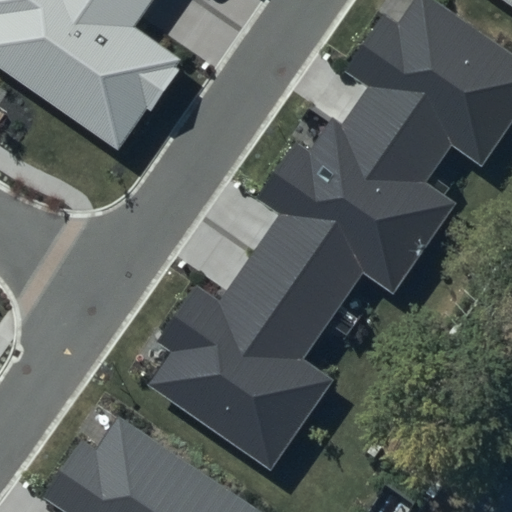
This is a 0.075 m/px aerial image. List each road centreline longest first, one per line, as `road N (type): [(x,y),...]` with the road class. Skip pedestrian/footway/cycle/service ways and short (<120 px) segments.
road 1 (residential): [(240,0),(72,232)]
road 2 (residential): [(72,232),(0,333)]
